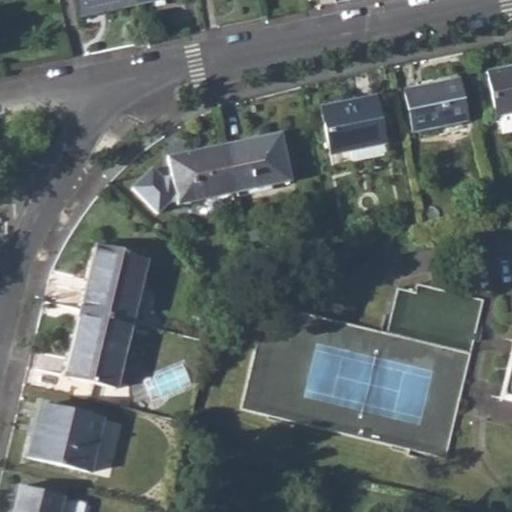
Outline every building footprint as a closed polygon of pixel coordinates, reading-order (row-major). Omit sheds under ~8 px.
[(77,0),(81,16),(137,4),(136,0),(77,0)] [(511,67),(485,74),(494,117),(500,116),(511,113),(511,67)] [(402,91),(411,132),(464,121),(455,75),(429,81),(430,85),(402,91)] [(319,110),(331,167),(384,155),(372,98),(319,110)] [(511,113),(500,116),(502,131),(511,128),(511,113)] [(222,145),(232,192),(286,180),(276,133),(222,145)] [(163,158),(173,206),(232,192),(222,145),(163,158)] [(81,313),(130,324),(145,260),(97,248),(81,313)] [(239,413),(444,462),(483,305),(416,288),(414,297),(397,292),(385,338),(289,315),(283,341),(258,335),(239,413)] [(65,378),(114,390),(130,324),(81,313),(65,378)] [(511,366),(500,413),(511,415),(511,366)] [(26,459),(88,474),(101,421),(44,408),(37,435),(32,434),(26,459)] [(58,511),(62,498),(23,488),(17,511),(58,511)]
